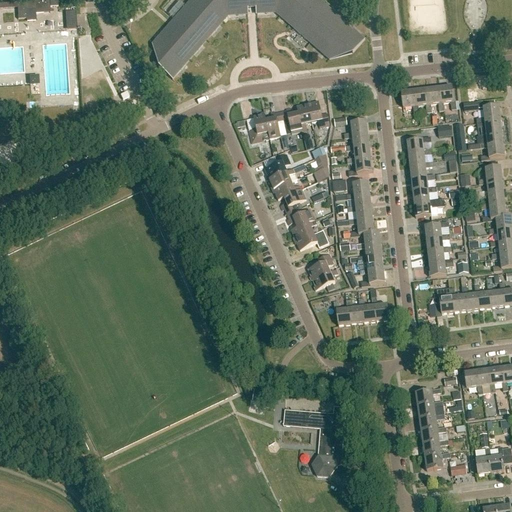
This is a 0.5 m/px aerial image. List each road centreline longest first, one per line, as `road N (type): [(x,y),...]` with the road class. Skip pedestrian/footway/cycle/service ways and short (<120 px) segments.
road 1 (residential): [(379,363),(322,360),(214,103)]
road 2 (residential): [(410,359),(380,75)]
road 3 (unclassified): [(0,207),(156,130)]
road 4 (unclassified): [(214,103),(249,90),(380,75)]
road 5 (residential): [(403,505),(379,363)]
road 6 (residential): [(156,130),(100,0)]
road 7 (unclassified): [(380,75),(511,59)]
